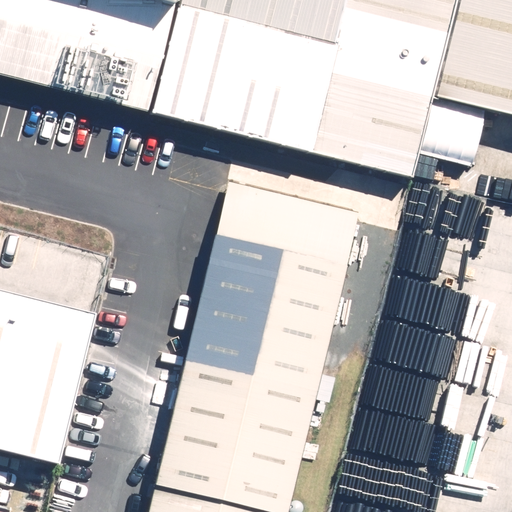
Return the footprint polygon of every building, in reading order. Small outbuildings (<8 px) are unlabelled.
[(0,0),(0,76),(150,117),(177,16),(117,0),(0,0)] [(117,0),(177,16),(180,0),(117,0)] [(428,101),(452,0),(180,0),(177,16),(150,117),(409,179),(428,101)] [(511,0),(452,0),(428,101),(511,120),(511,0)] [(286,511),(359,212),(229,181),(148,511),(286,511)] [(0,291),(0,444),(57,458),(92,313),(0,291)] [(39,511),(46,479),(9,472),(1,511),(39,511)]
